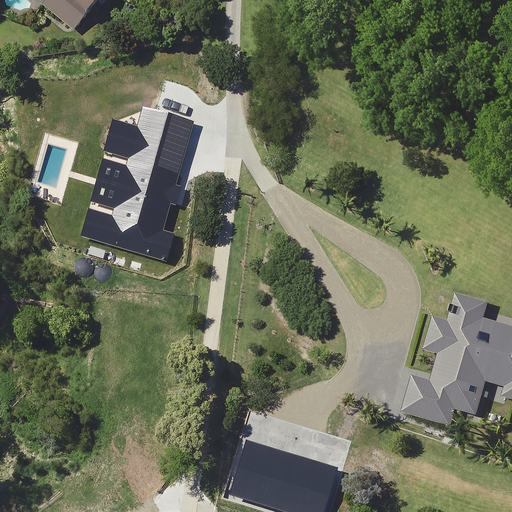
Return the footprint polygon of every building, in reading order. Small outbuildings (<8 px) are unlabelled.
[(97,0),(105,5),(107,0),(37,0),(36,3),(74,29),(94,0),(97,0)] [(180,51),(158,47),(152,76),(174,81),(180,51)] [(59,87),(31,86),(29,121),(58,122),(59,87)] [(128,105),(105,102),(99,150),(123,153),(124,143),(144,145),(146,130),(125,127),(128,105)] [(488,302),(457,293),(450,316),(436,312),(425,348),(437,352),(430,376),(416,372),(404,411),(451,426),(457,408),(476,414),(487,380),(506,385),(503,395),(511,398),(511,322),(484,314),(488,302)] [(289,480),(245,470),(239,499),(283,509),(289,480)]
